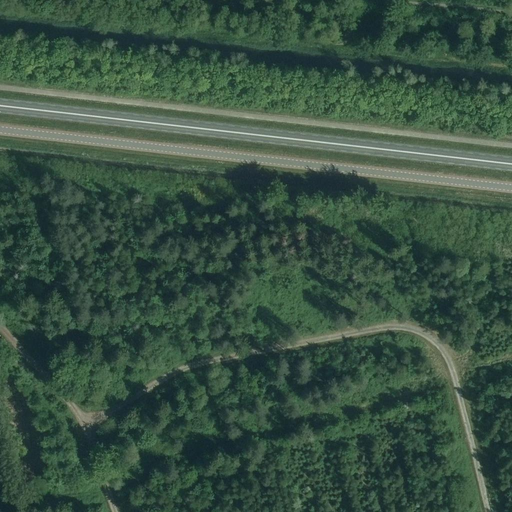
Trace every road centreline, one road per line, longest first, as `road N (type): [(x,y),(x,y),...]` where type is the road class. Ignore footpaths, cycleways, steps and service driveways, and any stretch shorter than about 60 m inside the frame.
road 1 (primary): [(511,165),(0,106)]
road 2 (unclassified): [(0,130),(511,188)]
